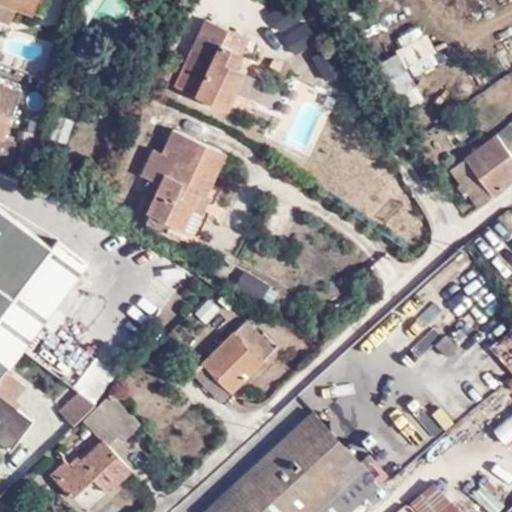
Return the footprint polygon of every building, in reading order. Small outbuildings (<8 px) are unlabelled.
[(0,0),(0,17),(8,20),(14,6),(33,13),(38,0),(0,0)] [(297,0),(282,0),(270,5),(292,52),(317,41),(297,0)] [(219,109),(230,51),(214,43),(221,29),(199,18),(184,47),(204,57),(188,94),(219,109)] [(225,36),(244,43),(248,31),(229,24),(225,36)] [(311,59),(329,82),(346,69),(328,46),(311,59)] [(399,53),(374,68),(400,113),(424,97),(399,53)] [(0,133),(0,129),(14,87),(0,82),(0,157),(4,159),(11,137),(0,133)] [(311,148),(330,108),(294,92),(276,132),(311,148)] [(511,119),(497,133),(510,152),(511,149),(511,119)] [(223,148),(212,143),(166,122),(154,149),(147,146),(135,171),(152,178),(139,206),(174,222),(191,187),(200,191),(201,192),(204,193),(223,148)] [(27,151),(31,152),(37,127),(19,123),(9,169),(17,172),(21,174),(27,151)] [(511,154),(510,152),(497,133),(468,154),(493,188),(511,173),(511,154)] [(474,203),(493,188),(468,154),(450,168),(474,203)] [(191,187),(174,222),(182,226),(200,191),(191,187)] [(0,298),(43,243),(0,210),(0,298)] [(43,243),(0,298),(0,373),(6,365),(21,346),(88,265),(58,242),(51,250),(43,243)] [(247,267),(238,284),(263,297),(272,280),(247,267)] [(193,272),(187,286),(207,295),(214,281),(193,272)] [(203,320),(220,308),(211,295),(194,308),(203,320)] [(243,317),(193,368),(221,396),(272,344),(243,317)] [(6,365),(0,373),(0,448),(7,454),(31,423),(16,411),(0,398),(0,387),(0,381),(7,371),(10,368),(6,365)] [(0,387),(0,398),(16,411),(22,403),(18,400),(28,386),(7,371),(0,381),(0,387)] [(78,392),(94,404),(96,401),(81,390),(78,392)] [(61,408),(74,422),(94,404),(78,392),(61,408)] [(127,447),(144,431),(111,396),(82,422),(99,441),(71,466),(65,459),(49,474),(72,496),(91,477),(106,491),(128,468),(110,447),(120,439),(127,447)] [(311,511),(352,474),(357,470),(359,467),(311,411),(199,511),(311,511)] [(345,511),(373,489),(357,470),(352,474),(311,511),(345,511)] [(422,511),(457,511),(428,481),(410,498),(422,511)]
